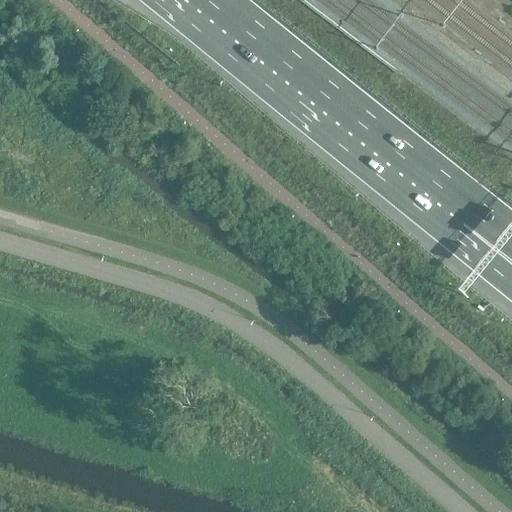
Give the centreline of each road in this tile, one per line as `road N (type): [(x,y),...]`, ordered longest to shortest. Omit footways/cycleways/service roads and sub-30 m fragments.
road 1 (unclassified): [(460,511),(254,337),(120,279),(0,242)]
road 2 (motorway): [(207,0),(474,214)]
